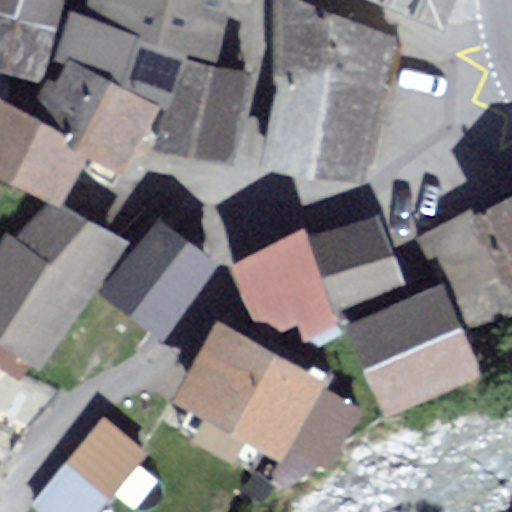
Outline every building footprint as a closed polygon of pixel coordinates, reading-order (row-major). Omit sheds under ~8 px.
[(0,0),(0,13),(52,29),(60,0),(0,0)] [(190,31),(212,37),(222,0),(104,0),(103,8),(190,31)] [(372,168),(393,38),(315,0),(296,0),(271,151),(372,168)] [(185,50),(190,31),(103,8),(77,1),(64,48),(178,78),(185,50)] [(0,59),(39,71),(52,29),(0,13),(0,59)] [(227,144),(247,66),(185,50),(178,78),(165,128),(227,144)] [(71,60),(45,115),(86,134),(125,153),(152,98),(71,60)] [(0,161),(60,190),(86,134),(45,115),(0,93),(0,161)] [(511,190),(476,209),(511,277),(511,190)] [(111,235),(53,201),(30,242),(13,232),(0,255),(0,326),(43,351),(111,235)] [(216,254),(163,213),(111,281),(165,321),(216,254)] [(407,278),(380,213),(313,241),(341,306),(407,278)] [(424,234),(443,276),(466,326),(511,305),(511,302),(472,213),(424,234)] [(343,312),(341,306),(313,241),(306,223),(237,251),(267,324),(301,310),(307,327),(343,312)] [(394,401),(482,361),(466,326),(443,276),(355,316),(394,401)] [(222,311),(179,390),(281,445),(324,365),(261,332),(222,311)] [(108,414),(32,500),(45,511),(97,511),(151,452),(108,414)]
